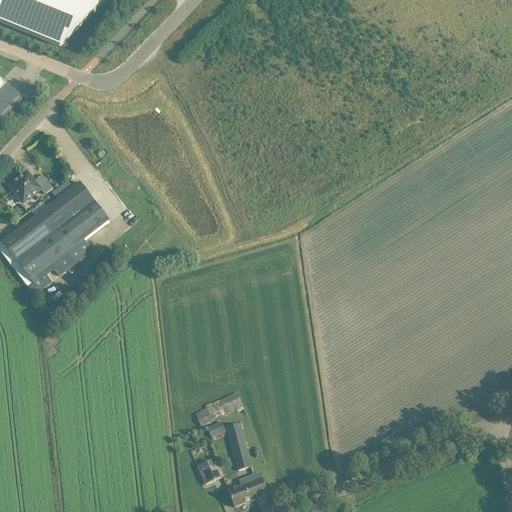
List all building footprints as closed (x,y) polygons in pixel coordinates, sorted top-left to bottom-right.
[(0,0),(0,23),(60,48),(106,0),(0,0)] [(0,123),(22,100),(6,84),(4,86),(0,81),(0,123)] [(10,186),(24,204),(41,190),(28,173),(10,186)] [(55,271),(60,277),(93,252),(84,241),(110,222),(80,183),(53,204),(47,208),(0,244),(0,251),(30,290),(34,287),(37,291),(33,294),(35,296),(52,283),(47,277),(55,271)] [(43,190),(47,194),(53,189),(50,185),(43,190)] [(49,199),(43,204),(47,208),(53,204),(49,199)] [(44,313),(48,321),(52,318),(48,311),(44,313)] [(241,405),(242,404),(237,393),(213,404),(212,403),(204,407),(206,410),(195,415),(201,428),(216,421),(215,419),(219,417),(220,418),(224,416),(225,417),(236,411),(236,412),(243,409),(241,405)] [(207,428),(212,440),(226,433),(222,422),(207,428)] [(227,428),(238,472),(252,468),(241,425),(227,428)] [(211,461),(198,467),(205,485),(224,477),(219,466),(214,468),(211,461)] [(242,487),(238,489),(229,492),(235,508),(268,495),(265,485),(260,474),(240,482),(242,487)]
